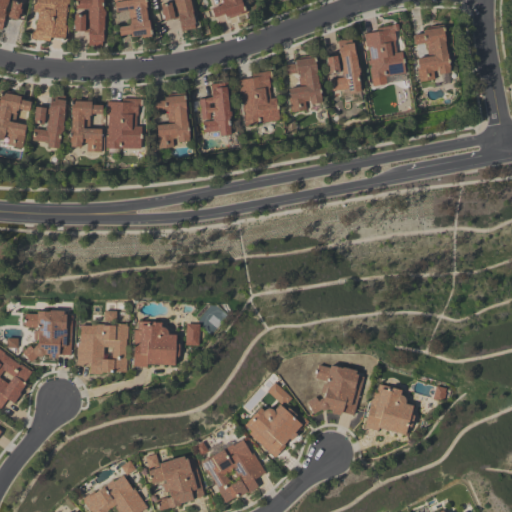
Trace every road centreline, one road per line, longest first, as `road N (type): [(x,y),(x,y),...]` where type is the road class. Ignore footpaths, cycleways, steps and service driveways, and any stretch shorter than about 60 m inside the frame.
road 1 (tertiary): [(511,136),(101,213)]
road 2 (residential): [(361,0),(238,53),(177,67),(66,73),(0,61)]
road 3 (tertiary): [(101,213),(209,210),(405,173)]
road 4 (residential): [(505,154),(482,0)]
